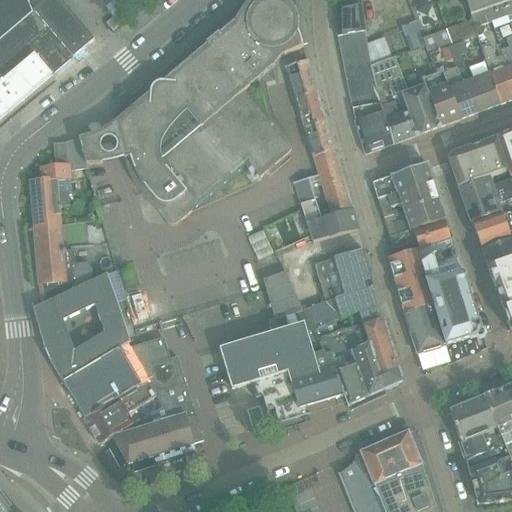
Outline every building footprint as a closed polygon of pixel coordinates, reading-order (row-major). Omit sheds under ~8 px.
[(0,0),(0,121),(25,100),(51,78),(94,42),(88,35),(67,53),(58,42),(51,33),(32,12),(46,0),(0,0)] [(58,0),(46,0),(32,12),(51,33),(58,42),(67,53),(88,35),(71,14),(58,0)] [(249,0),(243,9),(235,22),(162,84),(159,84),(157,84),(156,85),(154,86),(153,88),(151,89),(151,91),(150,94),(121,118),(119,120),(117,123),(116,125),(115,127),(115,129),(115,130),(116,133),(124,160),(127,170),(131,179),(136,187),(141,195),(145,199),(160,217),(168,225),(169,226),(171,227),(174,227),(176,226),(178,225),(191,214),(190,212),(195,209),(196,210),(198,208),(197,207),(209,197),(210,198),(212,196),(211,195),(223,185),(224,186),(226,184),(225,183),(237,173),(238,174),(240,172),(239,171),(248,164),(260,178),(268,172),(267,172),(274,166),(274,167),(289,155),(290,153),(291,152),(291,150),(291,148),(291,146),(290,144),(270,120),(269,122),(245,93),(274,68),(284,57),(285,56),(303,48),(301,40),(298,32),(298,30),(299,25),(298,21),(297,17),(295,13),(293,9),(290,6),(286,3),(282,2),(278,0),(273,0),(271,0),(249,0)] [(337,13),(360,9),(359,0),(339,0),(337,12),(337,13)] [(511,17),(511,0),(464,0),(471,22),(473,31),(511,17)] [(337,38),(364,34),(360,9),(337,13),(337,38)] [(471,22),(445,31),(450,47),(464,42),(475,38),(473,31),(471,22)] [(420,40),(414,25),(401,30),(410,54),(423,49),(420,40)] [(445,31),(420,40),(423,49),(426,56),(450,47),(445,31)] [(366,46),(364,34),(337,38),(340,50),(366,46)] [(500,53),(502,58),(511,84),(511,38),(505,41),(508,50),(500,53)] [(464,42),(447,49),(451,61),(468,54),(464,42)] [(500,106),(511,101),(511,84),(502,58),(496,60),(491,44),(479,49),(488,75),(500,106)] [(367,57),(366,46),(340,50),(342,62),(367,57)] [(369,68),(367,57),(342,62),(345,74),(369,68)] [(439,129),(424,87),(405,94),(394,60),(380,64),(387,86),(392,99),(395,98),(401,114),(410,140),(429,133),(439,129)] [(285,69),(294,100),(316,93),(307,62),(285,69)] [(410,140),(401,114),(397,115),(392,103),(386,105),(379,89),(387,86),(380,64),(369,68),(376,92),(381,110),(385,125),(393,146),(410,140)] [(376,92),(369,68),(345,74),(350,99),(376,92)] [(500,106),(488,75),(463,85),(458,69),(443,74),(461,121),(500,106)] [(443,72),(421,80),(424,87),(439,129),(461,121),(443,74),(443,72)] [(385,125),(381,110),(376,92),(350,99),(358,136),(365,157),(393,146),(385,125)] [(294,100),(303,129),(325,123),(316,93),(294,100)] [(303,129),(312,159),(334,152),(325,123),(303,129)] [(511,132),(497,138),(498,139),(506,162),(509,172),(509,173),(511,180),(511,132)] [(78,140),(86,166),(102,165),(94,135),(78,140)] [(509,172),(506,162),(498,139),(452,156),(449,162),(459,191),(490,180),(509,173),(509,172)] [(67,152),(73,172),(87,171),(86,166),(78,140),(66,144),(67,152)] [(73,172),(67,152),(68,166),(40,169),(41,182),(29,183),(33,228),(61,226),(59,209),(70,208),(68,193),(58,194),(57,182),(71,181),(70,173),(73,172)] [(332,218),(352,212),(334,152),(312,159),(317,177),(319,177),(332,218)] [(427,166),(373,185),(378,203),(401,195),(432,184),(427,166)] [(320,221),(308,180),(293,185),(301,212),(310,236),(313,245),(338,238),(357,232),(352,212),(332,218),(320,221)] [(490,180),(459,191),(465,209),(511,191),(511,181),(511,180),(493,187),(490,180)] [(438,201),(432,184),(401,195),(406,212),(438,201)] [(472,225),(502,215),(503,215),(499,205),(511,200),(511,191),(465,209),(470,224),(472,223),(472,225)] [(401,195),(378,203),(389,238),(412,230),(406,212),(401,195)] [(412,230),(444,220),(438,201),(406,212),(412,230)] [(502,215),(472,225),(482,252),(511,242),(511,217),(504,221),(502,215)] [(449,239),(444,220),(412,230),(389,238),(394,254),(415,247),(416,250),(420,249),(437,243),(449,239)] [(270,254),(286,248),(277,225),(261,231),(270,254)] [(40,307),(78,289),(93,282),(93,271),(90,267),(86,264),(75,265),(73,253),(64,253),(61,226),(33,228),(39,285),(38,285),(40,307)] [(426,285),(433,309),(447,347),(470,340),(470,341),(481,337),(478,326),(477,326),(466,290),(467,290),(462,274),(461,274),(457,261),(435,267),(433,259),(451,247),(450,242),(451,242),(450,241),(449,239),(437,243),(420,249),(416,250),(425,281),(426,285)] [(511,242),(482,252),(488,269),(511,260),(511,242)] [(425,281),(416,250),(395,258),(387,260),(396,290),(425,281)] [(373,289),(363,252),(315,266),(327,304),(372,290),(373,289)] [(511,334),(511,260),(488,269),(511,335),(511,334)] [(344,397),(327,357),(321,359),(311,331),(303,313),(285,274),(263,282),(275,322),(266,325),(269,335),(282,376),(251,385),(255,400),(262,397),(267,412),(274,410),(279,424),(295,419),(292,412),(344,397)] [(93,282),(78,289),(40,307),(35,310),(34,310),(45,351),(49,361),(63,384),(101,361),(115,353),(130,344),(107,276),(93,282)] [(433,309),(426,285),(425,281),(396,290),(406,319),(433,309)] [(303,313),(311,331),(340,318),(340,319),(354,315),(358,327),(359,331),(363,329),(383,392),(401,384),(372,290),(327,304),(303,313)] [(417,356),(447,347),(433,309),(406,319),(417,356)] [(327,357),(344,397),(348,408),(383,392),(363,329),(359,331),(358,327),(351,329),(354,340),(349,341),(345,331),(339,333),(336,322),(341,321),(340,319),(340,318),(311,331),(321,359),(327,357)] [(282,376),(269,335),(219,350),(232,391),(251,385),(282,376)] [(153,458),(155,464),(192,450),(191,446),(203,443),(177,358),(170,361),(163,339),(144,345),(130,349),(143,371),(141,372),(149,384),(157,398),(163,409),(135,426),(135,425),(112,438),(113,439),(128,466),(153,458)] [(118,357),(115,353),(101,361),(63,384),(85,422),(119,401),(136,391),(129,378),(141,372),(143,371),(130,349),(129,349),(130,351),(118,357)] [(99,447),(113,439),(112,438),(135,425),(128,416),(157,398),(149,384),(136,391),(119,401),(85,422),(99,447)] [(511,472),(511,397),(508,389),(485,399),(506,452),(508,457),(511,465),(509,466),(511,473),(511,472)] [(471,405),(491,458),(499,455),(501,460),(508,457),(506,452),(485,399),(471,405)] [(466,463),(466,462),(478,463),(491,458),(471,405),(449,414),(460,444),(459,444),(466,463)] [(435,511),(426,480),(422,467),(408,434),(405,435),(405,436),(384,445),(384,444),(382,445),(383,449),(372,454),(370,451),(352,465),(363,478),(373,492),(375,494),(379,500),(380,502),(384,511),(435,511)] [(511,465),(508,457),(501,460),(468,471),(478,508),(511,502),(511,472),(511,473),(509,466),(511,465)] [(373,492),(363,478),(352,465),(340,474),(350,501),(373,492)] [(354,511),(356,511),(380,502),(379,500),(375,494),(373,492),(350,501),(354,511)] [(384,511),(380,502),(356,511),(384,511)]
